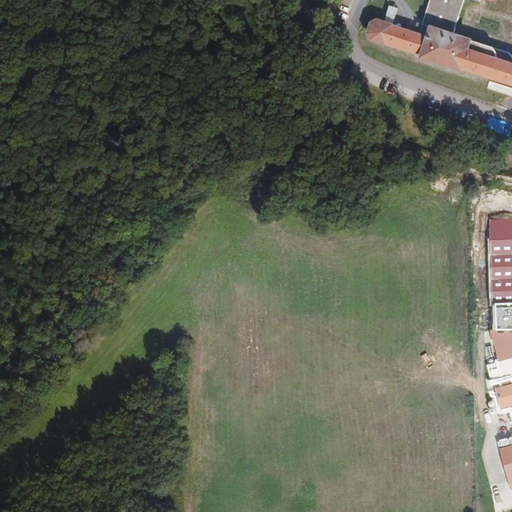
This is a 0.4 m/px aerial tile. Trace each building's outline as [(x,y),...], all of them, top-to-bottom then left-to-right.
[(511,0),(427,0),(420,24),(428,27),(425,37),(390,25),(391,23),(375,18),(369,22),(366,32),(369,40),(384,45),(385,45),(417,55),(415,60),(455,73),(456,70),(511,88),(511,0)] [(391,6),(388,19),(395,21),(397,7),(391,6)] [(511,219),(489,220),(490,330),(511,329),(511,219)] [(499,361),(511,357),(511,329),(490,330),(499,361)] [(511,413),(511,357),(499,361),(486,360),(493,387),(495,386),(504,411),(510,409),(511,413)] [(509,485),(511,484),(511,443),(499,447),(509,485)]
